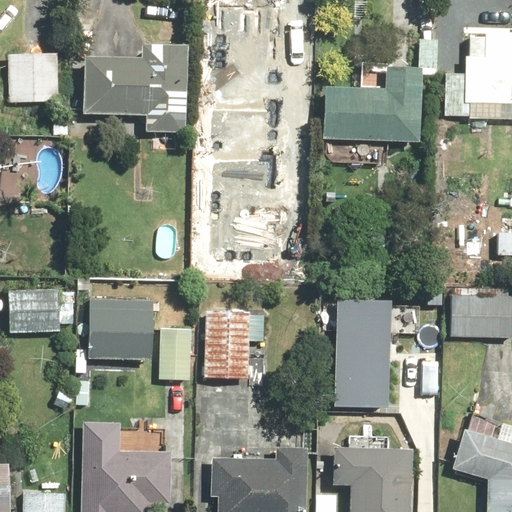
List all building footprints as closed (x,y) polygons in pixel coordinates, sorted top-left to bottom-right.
[(511,120),(511,34),(484,33),(484,36),(469,36),(467,56),(463,56),(462,73),(443,72),(441,117),(511,120)] [(136,60),(82,58),(81,114),(142,116),(142,133),(186,133),(187,45),(137,45),(136,60)] [(274,139),(295,140),(299,50),(258,48),(256,82),(202,80),(199,137),(249,138),(248,153),(274,154),(274,139)] [(57,56),(8,55),(7,103),(56,105),(57,56)] [(320,88),(318,163),(390,165),(391,141),(417,142),(419,67),(383,67),(383,89),(320,88)] [(339,198),(281,198),(281,234),(339,234),(339,198)] [(254,204),(200,202),(198,253),(252,255),(254,204)] [(58,289),(8,288),(7,333),(58,334),(58,324),(73,324),(73,291),(58,291),(58,289)] [(455,288),(455,297),(449,297),(448,337),(511,338),(511,333),(511,297),(499,297),(499,289),(455,288)] [(337,296),(334,400),(387,401),(390,297),(337,296)] [(151,301),(87,299),(84,350),(74,350),(74,372),(87,372),(87,360),(149,362),(151,301)] [(262,342),(263,314),(204,312),(203,377),(249,378),(249,342),(262,342)] [(190,330),(160,329),(158,379),(188,380),(190,330)] [(120,423),(82,422),(78,511),(168,511),(171,452),(120,450),(120,423)] [(511,511),(511,427),(497,424),(494,439),(461,431),(450,469),(487,480),(485,511),(511,511)] [(331,484),(349,484),(348,511),(408,511),(410,450),(331,448),(331,484)] [(301,511),(303,471),(306,471),(306,451),(279,450),(278,461),(210,459),(208,498),(216,498),(215,511),(301,511)] [(65,511),(66,493),(23,492),(21,511),(65,511)]
